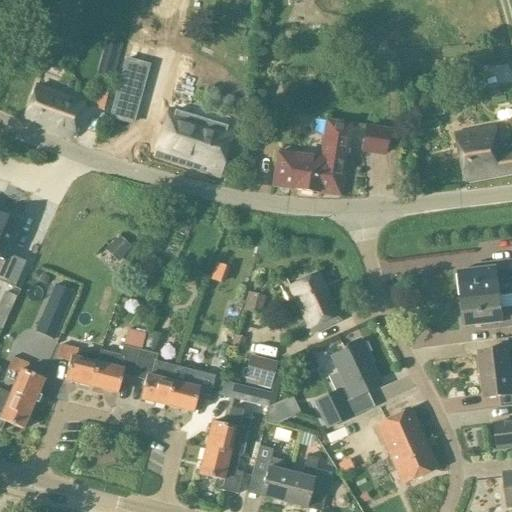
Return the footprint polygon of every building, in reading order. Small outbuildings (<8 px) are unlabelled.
[(83,47),(72,38),(54,62),(65,70),(83,47)] [(106,38),(95,73),(112,78),(123,43),(106,38)] [(144,75),(123,69),(122,75),(143,80),(144,75)] [(71,138),(84,104),(36,86),(24,120),(71,138)] [(96,90),(89,111),(101,115),(108,94),(96,90)] [(110,117),(132,122),(136,105),(115,99),(110,117)] [(220,175),(234,129),(168,108),(154,155),(220,175)] [(339,195),(349,125),(328,122),(325,144),(323,144),(320,159),(278,153),(273,185),(339,195)] [(366,124),(364,139),(362,154),(386,157),(388,142),(390,127),(366,124)] [(511,151),(502,154),(497,126),(455,134),(465,181),(506,173),(511,171),(511,151)] [(0,214),(0,280),(6,283),(16,262),(3,255),(16,227),(12,225),(14,221),(0,214)] [(116,237),(104,249),(118,262),(130,249),(116,237)] [(153,266),(140,260),(134,272),(147,278),(153,266)] [(458,273),(462,300),(500,295),(498,282),(511,280),(511,277),(510,261),(488,264),(489,269),(474,271),(458,273)] [(221,284),(226,269),(216,265),(211,280),(221,284)] [(47,284),(50,277),(42,274),(39,281),(47,284)] [(317,275),(290,288),(309,328),(320,323),(323,329),(339,321),(336,315),(317,275)] [(55,285),(35,333),(54,342),(75,294),(55,285)] [(263,298),(249,293),(244,309),(258,313),(263,298)] [(500,295),(462,300),(465,328),(482,326),(495,325),(496,332),(511,329),(511,308),(502,310),(502,309),(500,295)] [(127,329),(124,343),(141,347),(144,332),(127,329)] [(243,349),(246,339),(234,335),(231,345),(243,349)] [(173,382),(177,367),(156,361),(157,354),(141,350),(143,341),(140,351),(133,379),(144,381),(140,400),(166,407),(173,382)] [(331,358),(345,388),(316,402),(328,428),(352,417),(345,403),(351,400),(381,386),(367,356),(360,341),(345,348),(346,349),(331,358)] [(91,388),(96,364),(96,363),(77,359),(76,358),(78,349),(60,345),(57,359),(69,362),(64,381),(91,388)] [(122,375),(133,378),(140,350),(123,346),(121,355),(100,350),(96,364),(91,388),(117,394),(122,376),(122,375)] [(479,353),(482,376),(511,373),(510,359),(511,358),(511,350),(509,351),(509,350),(479,353)] [(278,363),(251,357),(244,385),(271,391),(278,363)] [(15,382),(10,394),(10,395),(33,405),(44,380),(24,372),(27,365),(13,359),(8,372),(11,373),(8,380),(15,382)] [(173,382),(166,407),(193,414),(198,394),(210,397),(214,377),(177,367),(173,382)] [(511,372),(511,373),(482,376),(484,400),(508,397),(511,396),(511,372)] [(234,398),(237,384),(223,381),(220,394),(234,398)] [(10,395),(10,394),(0,389),(0,430),(1,431),(5,423),(22,430),(33,405),(10,395)] [(260,390),(256,404),(268,407),(271,393),(260,390)] [(270,406),(267,419),(278,422),(299,412),(292,396),(270,406)] [(211,422),(204,449),(229,455),(240,458),(241,458),(252,412),(231,407),(231,408),(226,426),(211,422)] [(402,486),(438,469),(411,409),(374,426),(402,486)] [(511,422),(495,423),(498,451),(511,449),(511,422)] [(272,450),(259,447),(250,479),(264,482),(260,497),(283,503),(290,474),(279,471),(282,461),(271,458),(272,450)] [(236,472),(240,458),(204,449),(198,475),(215,480),(213,489),(237,495),(242,474),(236,472)] [(283,503),(306,509),(310,494),(325,498),(331,474),(316,470),(319,460),(307,457),(304,467),(304,466),(301,477),(290,474),(283,503)]
